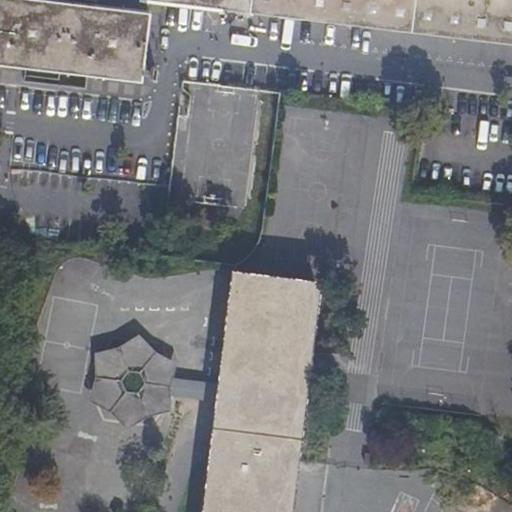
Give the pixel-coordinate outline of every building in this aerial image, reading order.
[(31,0),(0,0),(0,64),(21,67),(100,78),(140,83),(148,14),(108,9),(31,0)] [(511,0),(141,0),(511,44),(511,0)] [(233,276),(212,443),(207,493),(204,511),(287,511),(306,358),(314,286),(233,276)] [(511,500),(499,511),(511,511),(511,287),(492,304),(314,286),(306,358),(397,368),(402,339),(451,344),(511,411),(511,500)] [(137,335),(115,346),(93,351),(95,375),(87,399),(107,411),(125,429),(147,415),(170,411),(169,397),(169,386),(172,378),(176,364),(155,352),(137,335)] [(215,384),(172,378),(169,386),(169,397),(213,402),(215,384)]
